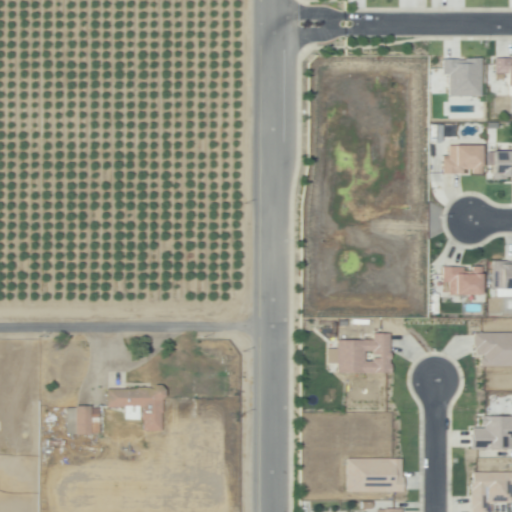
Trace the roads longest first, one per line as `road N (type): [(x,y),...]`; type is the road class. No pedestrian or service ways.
road 1 (tertiary): [(270,511),(266,0)]
road 2 (residential): [(270,319),(0,320)]
road 3 (residential): [(511,23),(267,24)]
road 4 (residential): [(429,376),(429,511)]
